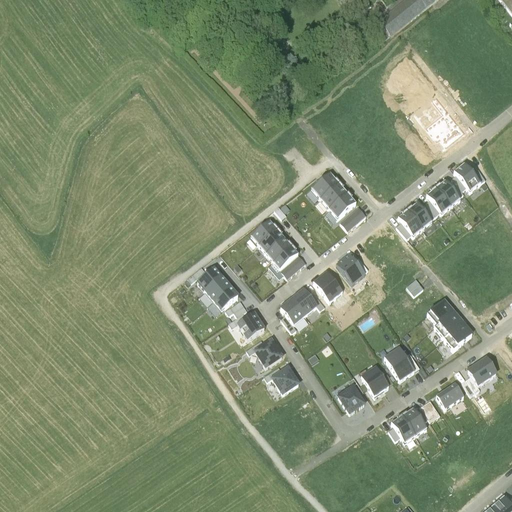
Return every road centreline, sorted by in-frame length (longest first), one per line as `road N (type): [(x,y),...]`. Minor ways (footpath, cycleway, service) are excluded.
road 1 (residential): [(511,113),(264,310),(349,437)]
road 2 (residential): [(511,325),(349,437)]
